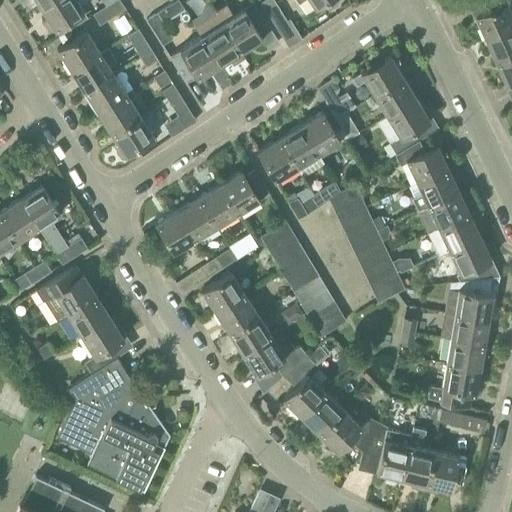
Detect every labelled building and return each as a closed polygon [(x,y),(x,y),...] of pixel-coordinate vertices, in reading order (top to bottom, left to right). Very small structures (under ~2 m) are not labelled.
[(36,0),(42,8),(54,0),(36,0)] [(49,33),(55,29),(85,10),(79,1),(80,0),(54,0),(42,8),(48,18),(42,22),(49,33)] [(115,0),(94,14),(101,25),(126,8),(121,0),(115,0)] [(288,21),(277,3),(275,0),(264,0),(262,2),(278,27),(288,21)] [(335,0),(325,0),(323,2),(329,11),(338,4),(335,0)] [(511,0),(490,0),(494,8),(478,15),(488,39),(511,28),(511,4),(511,2),(511,1),(511,0)] [(267,21),(254,2),(244,8),(233,15),(227,4),(216,11),(241,51),(263,38),(256,28),(267,21)] [(245,57),(241,51),(216,11),(195,24),(201,35),(220,64),(230,58),(234,64),(245,57)] [(163,44),(174,37),(159,12),(148,19),(163,44)] [(63,34),(68,42),(58,48),(71,69),(101,50),(87,29),(78,35),(73,27),(63,34)] [(511,55),(511,28),(488,39),(499,62),(511,55)] [(201,35),(170,54),(181,71),(186,81),(196,74),(198,78),(220,64),(201,35)] [(146,39),(135,46),(140,54),(151,47),(146,39)] [(147,66),(158,59),(151,47),(140,54),(147,66)] [(84,90),(114,71),(101,50),(71,69),(84,90)] [(358,85),(366,81),(375,96),(406,77),(391,54),(353,77),(358,85)] [(511,55),(499,62),(509,85),(511,83),(511,55)] [(161,86),(171,79),(165,69),(154,76),(161,86)] [(114,71),(84,90),(98,111),(120,97),(127,93),(114,71)] [(375,96),(387,115),(418,97),(406,77),(375,96)] [(189,108),(174,84),(163,90),(179,115),(189,108)] [(127,93),(120,97),(98,111),(111,132),(141,113),(127,93)] [(341,102),(337,94),(326,100),(341,125),(351,118),(348,112),(356,107),(350,96),(341,102)] [(378,121),(390,142),(397,153),(421,138),(422,137),(416,127),(431,118),(418,97),(387,115),(378,121)] [(319,152),(341,139),(322,109),(301,123),(319,152)] [(124,153),(154,134),(141,113),(111,132),(124,153)] [(349,138),(360,132),(351,118),(341,125),(349,138)] [(326,163),(319,152),(301,123),(279,136),(297,166),(304,176),(326,163)] [(0,188),(12,180),(4,167),(37,145),(27,130),(0,148),(0,188)] [(276,179),(297,166),(279,136),(258,149),(276,179)] [(406,173),(412,170),(418,182),(450,167),(439,144),(427,149),(421,138),(397,153),(403,162),(402,163),(406,173)] [(260,198),(269,192),(254,167),(244,172),(242,168),(220,181),(238,211),(260,198)] [(418,209),(460,189),(450,167),(418,182),(410,186),(414,195),(412,196),(418,209)] [(319,189),(320,190),(310,197),(317,207),(327,200),(330,198),(342,190),(335,179),(319,189)] [(238,211),(220,181),(199,194),(217,224),(238,211)] [(362,196),(355,181),(342,190),(330,198),(335,209),(362,196)] [(41,182),(20,196),(39,226),(55,252),(67,244),(50,219),(61,212),(41,182)] [(428,232),(471,212),(460,189),(418,209),(417,209),(428,232)] [(177,207),(195,237),(217,224),(199,194),(177,207)] [(39,226),(20,196),(0,208),(0,212),(18,240),(39,226)] [(288,199),(294,208),(300,218),(317,207),(310,197),(300,203),(295,196),(288,199)] [(367,207),(366,206),(362,196),(335,209),(341,220),(367,207)] [(195,237),(177,207),(155,220),(174,250),(195,237)] [(346,231),(372,219),(367,207),(341,220),(346,231)] [(0,251),(18,240),(0,212),(0,251)] [(450,249),(481,234),(471,212),(428,232),(439,254),(450,249)] [(286,219),(261,234),(267,245),(292,229),(286,219)] [(381,236),(376,225),(349,238),(354,249),(381,236)] [(292,229),(267,245),(273,255),(299,240),(292,229)] [(457,273),(460,280),(500,274),(481,234),(450,249),(460,272),(457,273)] [(80,236),(56,252),(55,252),(62,262),(87,246),(80,236)] [(386,247),(383,239),(381,236),(354,249),(359,260),(386,247)] [(240,240),(230,246),(237,257),(247,251),(240,240)] [(280,265),(305,250),(299,240),(273,255),(280,265)] [(221,253),(217,255),(224,265),(228,263),(237,257),(230,246),(221,253)] [(286,276),(311,260),(305,250),(280,265),(286,276)] [(192,271),(199,281),(224,265),(217,255),(192,271)] [(390,255),(363,268),(368,278),(395,266),(390,255)] [(51,269),(44,259),(35,266),(41,276),(51,269)] [(292,286),(317,270),(311,260),(286,276),(292,286)] [(79,275),(73,265),(38,287),(45,298),(54,292),(68,312),(98,293),(84,272),(79,275)] [(25,272),(32,282),(41,276),(35,266),(25,272)] [(368,278),(373,289),(400,276),(397,269),(395,266),(368,278)] [(232,270),(202,289),(216,310),(245,291),(232,270)] [(493,293),(491,306),(495,307),(500,274),(460,280),(459,287),(493,293)] [(373,289),(379,300),(405,287),(400,276),(373,289)] [(322,278),(296,293),(302,304),(328,288),(322,278)] [(493,293),(459,287),(455,312),(489,318),(491,306),(493,293)] [(308,314),(334,298),(328,288),(302,304),(308,314)] [(245,291),(216,310),(229,331),(259,312),(245,291)] [(82,334),(112,314),(98,293),(68,312),(82,334)] [(315,324),(340,309),(334,298),(308,314),(315,324)] [(321,335),(347,319),(340,309),(315,324),(321,335)] [(242,352),(272,333),(259,312),(229,331),(242,352)] [(451,337),(485,343),(489,318),(455,312),(451,337)] [(112,314),(82,334),(95,354),(85,361),(92,371),(118,355),(111,345),(125,335),(112,314)] [(405,318),(403,329),(415,331),(417,320),(405,318)] [(272,333),(242,352),(255,373),(252,375),(262,391),(283,375),(313,350),(305,341),(295,347),(282,326),(272,333)] [(403,329),(400,341),(413,343),(415,331),(403,329)] [(485,343),(451,337),(446,362),(481,367),(485,343)] [(49,341),(38,348),(45,358),(55,352),(49,341)] [(320,344),(313,350),(283,375),(293,386),(283,397),(301,414),(325,389),(307,372),(315,364),(328,354),(320,344)] [(115,407),(117,403),(118,403),(131,375),(118,355),(92,371),(115,407)] [(355,377),(363,369),(354,361),(346,369),(355,377)] [(471,391),(477,392),(481,367),(446,362),(442,385),(442,386),(430,384),(427,397),(469,406),(470,405),(469,405),(471,391)] [(92,371),(67,387),(75,399),(57,436),(93,453),(115,407),(92,371)] [(144,488),(164,445),(170,433),(131,374),(131,375),(118,403),(117,403),(115,407),(93,453),(89,462),(144,488)] [(319,432),(344,407),(325,389),(301,414),(319,432)] [(383,392),(379,407),(396,411),(400,396),(383,392)] [(484,430),(487,418),(434,406),(431,418),(484,430)] [(337,450),(339,448),(341,450),(354,443),(362,451),(377,423),(378,420),(370,416),(362,424),(344,407),(319,432),(337,450)] [(411,434),(387,428),(387,425),(377,423),(362,451),(366,452),(362,470),(376,473),(376,472),(401,478),(409,443),(411,434)] [(411,487),(424,490),(434,449),(422,446),(426,429),(413,426),(411,434),(409,443),(401,478),(412,480),(411,487)] [(450,490),(458,454),(434,449),(424,490),(436,493),(437,486),(448,489),(448,490),(450,490)] [(101,511),(105,506),(36,474),(18,511),(101,511)]
